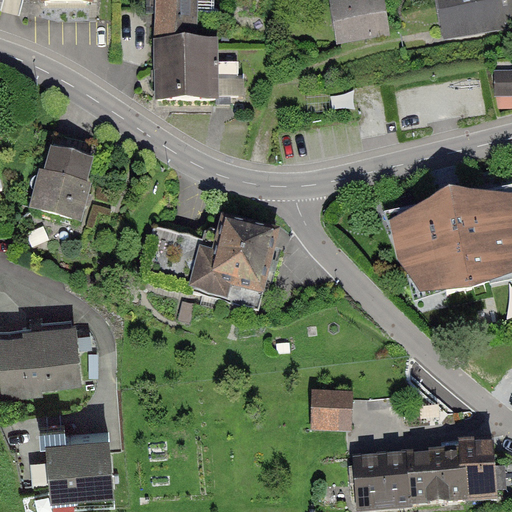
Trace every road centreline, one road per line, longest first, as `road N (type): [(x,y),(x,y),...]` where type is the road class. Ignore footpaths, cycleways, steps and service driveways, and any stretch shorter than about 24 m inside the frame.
road 1 (residential): [(294,187),(200,166),(106,98),(0,54)]
road 2 (residential): [(294,187),(317,242),(427,355),(511,423)]
road 3 (residential): [(511,138),(294,187)]
